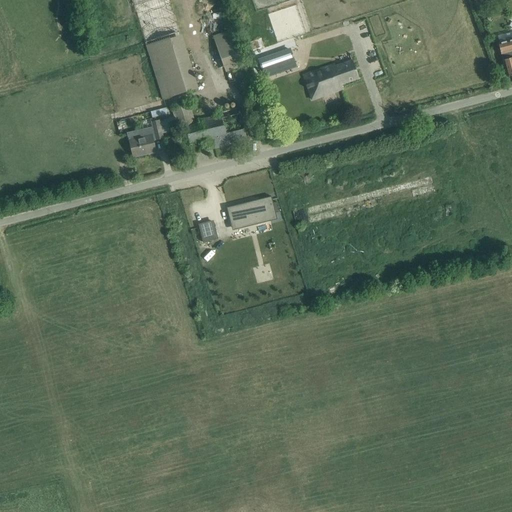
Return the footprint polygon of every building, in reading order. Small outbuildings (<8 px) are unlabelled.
[(217,35),(213,36),(225,72),(243,66),(231,30),(228,31),(226,25),(215,28),(217,35)] [(501,53),(503,60),(502,60),(507,77),(511,75),(511,38),(498,43),(501,53)] [(289,44),(253,55),(261,80),(297,68),(289,44)] [(303,76),(308,90),(312,100),(343,89),(341,84),(358,78),(352,60),(331,68),(330,66),(303,76)] [(164,133),(185,127),(195,125),(189,104),(172,109),(174,116),(161,120),(164,133)] [(198,124),(185,127),(189,143),(207,139),(209,150),(247,140),(239,108),(218,113),(218,116),(197,121),(198,124)] [(162,134),(164,133),(161,120),(159,121),(158,121),(152,122),(154,130),(156,140),(163,138),(162,134)] [(129,140),(131,147),(133,157),(133,155),(147,152),(147,154),(156,152),(152,135),(129,140)] [(236,206),(228,208),(232,219),(239,218),(240,225),(257,221),(257,223),(277,218),(275,211),(279,210),(277,201),(273,203),(271,197),(255,202),(255,204),(251,205),(250,203),(236,207),(236,206)] [(212,215),(198,218),(202,235),(216,231),(212,215)]
